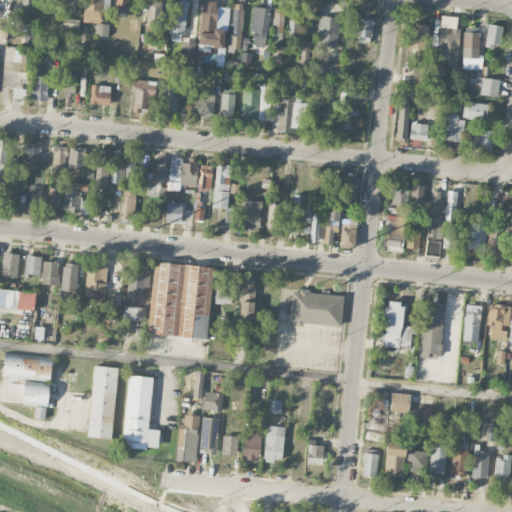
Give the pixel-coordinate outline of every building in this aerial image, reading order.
[(75,0),(55,0),(55,2),(62,2),(62,11),(76,11),(75,0)] [(83,0),(82,22),(101,23),(102,0),(83,0)] [(116,0),(115,13),(129,14),(129,0),(116,0)] [(165,29),(166,14),(161,13),(162,2),(148,1),(146,28),(165,29)] [(185,35),(187,3),(170,2),(169,34),(185,35)] [(199,46),(224,47),(225,30),(216,29),(217,2),(201,2),(199,46)] [(242,5),(231,4),(230,50),(242,50),(242,5)] [(266,47),(267,8),(251,7),(250,33),(254,33),(253,47),(266,47)] [(272,33),(283,34),(284,13),(273,13),(272,33)] [(288,35),(296,36),(297,15),(289,14),(288,35)] [(438,57),(447,57),(447,67),(458,67),(459,17),(439,16),(438,57)] [(317,46),(337,47),(338,18),(318,17),(317,46)] [(78,30),(79,20),(62,18),(61,28),(78,30)] [(355,41),(370,44),(373,20),(358,18),(355,41)] [(96,23),(95,36),(108,37),(109,25),(96,23)] [(427,25),(410,24),(409,48),(425,49),(427,25)] [(485,45),(500,47),(502,26),(487,25),(485,45)] [(31,28),(21,28),(21,45),(31,45),(31,28)] [(462,69),(482,70),(482,58),(478,58),(479,33),(463,32),(462,69)] [(309,42),(302,41),(299,59),(307,60),(309,42)] [(192,42),(182,42),(181,62),(191,63),(192,42)] [(340,63),(324,64),(324,71),(322,71),(322,75),(340,75),(340,63)] [(445,65),(431,64),(431,89),(444,89),(445,65)] [(42,68),(33,68),(31,101),(47,101),(48,76),(42,76),(42,68)] [(412,89),(427,89),(428,68),(412,68),(412,89)] [(59,95),(75,95),(76,74),(60,73),(59,95)] [(498,97),(499,80),(481,78),(480,95),(498,97)] [(148,97),(154,97),(155,81),(134,80),(132,112),(148,112),(148,97)] [(111,87),(91,85),(89,104),(109,106),(111,87)] [(179,114),(179,91),(173,91),(173,85),(163,85),(162,114),(179,114)] [(25,99),(25,90),(13,88),(12,98),(25,99)] [(199,111),(199,119),(212,119),(214,90),(193,89),(193,111),(199,111)] [(221,89),(220,117),(234,117),(234,90),(221,89)] [(241,119),(266,120),(267,98),(260,98),(260,90),(242,89),(241,119)] [(308,104),(293,103),(294,96),(275,95),(272,132),(293,133),(293,129),(306,130),(308,104)] [(340,105),(347,105),(348,95),(341,95),(340,105)] [(464,119),(486,121),(488,104),(465,102),(464,119)] [(396,139),(407,139),(408,106),(398,105),(396,139)] [(357,117),(358,109),(338,108),(338,130),(351,130),(351,117),(357,117)] [(320,128),(323,112),(313,110),(309,126),(320,128)] [(464,117),(441,116),(440,141),(462,142),(464,117)] [(427,124),(410,123),(409,143),(426,144),(427,124)] [(493,132),(479,130),(478,144),(482,144),(482,153),(492,154),(493,132)] [(24,163),(39,163),(41,144),(25,143),(24,163)] [(67,147),(53,146),(52,173),(65,174),(67,147)] [(85,149),(68,148),(68,168),(84,169),(85,149)] [(110,149),(97,149),(95,189),(108,189),(110,149)] [(111,183),(120,183),(122,151),(113,151),(111,183)] [(134,154),(126,153),(125,176),(134,176),(134,154)] [(166,184),(168,156),(156,156),(154,183),(166,184)] [(196,186),(197,162),(182,161),(182,157),(169,157),(168,191),(179,191),(179,185),(196,186)] [(211,190),(212,166),(199,165),(198,190),(211,190)] [(215,165),(213,208),(229,209),(230,166),(215,165)] [(344,200),(357,201),(358,179),(345,179),(344,200)] [(17,202),(18,183),(2,182),(1,201),(17,202)] [(90,202),(80,201),(80,191),(88,192),(88,183),(64,182),(62,212),(89,213),(90,202)] [(331,199),(342,199),(341,183),(330,184),(331,199)] [(407,205),(408,183),(392,183),(392,205),(407,205)] [(21,203),(42,203),(42,185),(21,184),(21,203)] [(165,197),(166,186),(161,186),(162,184),(148,184),(147,196),(165,197)] [(410,204),(423,205),(423,185),(411,185),(410,204)] [(61,188),(49,188),(48,207),(61,208),(61,188)] [(120,218),(133,220),(136,191),(123,189),(120,218)] [(430,208),(441,209),(442,191),(431,191),(430,208)] [(443,249),(453,249),(456,192),(446,191),(443,249)] [(309,233),(310,207),(306,207),(306,196),(293,196),(291,232),(309,233)] [(241,228),(260,228),(261,202),(242,201),(241,228)] [(267,232),(280,233),(281,204),(268,204),(267,232)] [(181,223),(180,205),(165,205),(166,224),(181,223)] [(194,220),(203,221),(204,209),(195,208),(194,220)] [(337,210),(326,209),(324,244),(335,245),(337,210)] [(387,247),(401,248),(403,216),(389,216),(387,247)] [(318,243),(321,218),(312,217),(309,242),(318,243)] [(442,220),(428,219),(425,255),(439,257),(442,220)] [(355,222),(341,222),(340,248),(354,249),(355,222)] [(487,224),(468,223),(467,250),(485,251),(487,224)] [(421,227),(409,226),(405,248),(417,250),(421,227)] [(2,277),(18,278),(19,254),(3,253),(2,277)] [(41,257),(25,256),(24,275),(40,276),(41,257)] [(41,284),(58,285),(58,262),(42,261),(41,284)] [(206,340),(213,267),(154,261),(146,334),(206,340)] [(77,291),(78,264),(62,264),(61,291),(77,291)] [(106,267),(86,266),(85,299),(105,299),(106,267)] [(127,273),(126,300),(142,300),(143,288),(150,288),(150,274),(127,273)] [(254,326),(255,281),(241,280),(239,325),(254,326)] [(232,283),(216,282),(215,303),(231,305),(232,283)] [(340,327),(342,292),(291,289),(289,324),(340,327)] [(0,308),(35,310),(35,291),(0,290),(0,308)] [(409,349),(411,334),(417,334),(417,327),(401,326),(403,303),(386,302),(384,319),(386,319),(384,346),(409,349)] [(478,342),(480,306),(464,305),(463,341),(478,342)] [(509,306),(488,305),(487,325),(491,325),(490,340),(506,341),(506,328),(508,328),(509,306)] [(443,308),(427,306),(421,357),(438,359),(443,308)] [(123,320),(144,321),(145,308),(124,307),(123,320)] [(1,377),(24,379),(22,405),(34,406),(34,418),(48,419),(52,357),(2,353),(1,377)] [(119,368),(93,365),(86,437),(112,439),(119,368)] [(203,372),(195,371),(194,398),(202,399),(203,372)] [(149,430),(153,377),(127,375),(121,447),(160,450),(161,431),(149,430)] [(16,388),(16,379),(2,379),(1,401),(8,401),(9,392),(13,392),(13,388),(16,388)] [(222,393),(203,393),(203,410),(221,411),(222,393)] [(433,395),(391,393),(390,412),(411,414),(411,417),(431,418),(433,395)] [(281,417),(282,400),(269,400),(268,416),(281,417)] [(178,424),(177,451),(196,452),(198,416),(184,415),(184,424),(178,424)] [(217,453),(217,418),(201,418),(200,452),(217,453)] [(284,427),(265,426),(264,462),(282,463),(284,427)] [(494,427),(486,427),(486,441),(493,441),(494,427)] [(384,433),(364,432),(363,452),(382,453),(384,433)] [(259,460),(260,435),(243,434),(242,459),(259,460)] [(221,455),(237,456),(237,436),(222,436),(221,455)] [(403,479),(405,443),(386,442),(384,478),(403,479)] [(445,474),(446,444),(430,444),(429,474),(445,474)] [(325,465),(326,446),(308,445),(307,464),(325,465)] [(450,476),(466,476),(467,450),(451,449),(450,476)] [(426,452),(408,451),(407,472),(426,473),(426,452)] [(489,452),(473,451),(472,478),(488,479),(489,452)] [(378,455),(363,453),(361,476),(375,478),(378,455)] [(494,456),(493,478),(509,479),(510,457),(494,456)]
